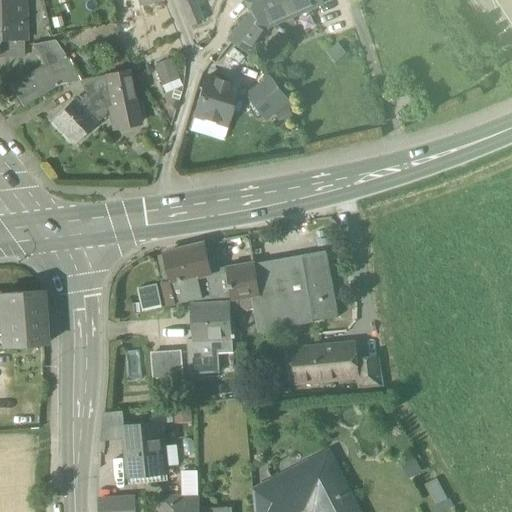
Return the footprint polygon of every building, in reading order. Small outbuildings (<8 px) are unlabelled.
[(22,0),(0,0),(0,42),(23,42),(22,0)] [(203,22),(194,0),(177,0),(188,28),(203,22)] [(248,0),(254,12),(264,33),(270,26),(295,14),(288,0),(248,0)] [(288,0),(295,14),(318,4),(316,0),(288,0)] [(250,52),(264,33),(254,12),(229,40),(231,42),(232,42),(249,54),(250,52)] [(0,57),(23,58),(23,42),(0,42),(0,57)] [(37,55),(45,68),(48,72),(57,66),(67,84),(77,82),(54,44),(37,55)] [(170,57),(152,65),(164,92),(182,85),(170,57)] [(60,85),(67,84),(57,66),(48,72),(45,68),(11,89),(23,108),(60,85)] [(86,96),(77,105),(96,124),(106,115),(105,110),(109,109),(113,130),(138,125),(135,111),(139,110),(137,102),(133,103),(126,72),(78,81),(86,96)] [(194,117),(225,126),(236,88),(206,78),(194,117)] [(247,97),(265,120),(289,101),(271,79),(247,97)] [(73,146),(96,124),(77,105),(73,100),(50,122),(73,146)] [(193,301),(202,300),(198,278),(211,274),(210,273),(204,245),(164,255),(165,258),(158,259),(164,285),(163,285),(168,306),(193,301)] [(254,311),(258,332),(338,317),(325,252),(253,265),(258,297),(252,297),(254,311)] [(253,265),(210,273),(211,274),(198,278),(202,300),(230,299),(237,298),(252,297),(258,297),(253,265)] [(142,313),(162,308),(157,286),(137,290),(142,313)] [(0,303),(2,328),(2,337),(3,349),(43,346),(39,292),(0,295),(0,303)] [(252,297),(237,298),(238,314),(254,311),(252,297)] [(192,306),(195,340),(195,349),(212,348),(233,347),(230,304),(193,306),(192,306)] [(219,373),(219,359),(212,359),(212,348),(195,349),(195,340),(187,341),(189,375),(219,373)] [(290,352),(293,383),(356,378),(356,377),(355,362),(354,346),(290,352)] [(233,347),(212,348),(212,359),(219,359),(218,354),(233,353),(233,347)] [(181,353),(166,354),(168,377),(182,376),(181,353)] [(153,378),(168,377),(166,354),(151,355),(153,378)] [(356,378),(358,390),(384,388),(379,360),(355,362),(356,377),(356,378)] [(152,425),(162,424),(173,423),(172,412),(171,409),(151,411),(152,425)] [(172,412),(173,423),(173,425),(192,423),(191,410),(172,412)] [(103,414),(100,443),(124,440),(123,428),(124,428),(122,412),(103,414)] [(124,440),(127,470),(165,466),(166,466),(164,447),(162,424),(152,425),(124,428),(123,428),(124,440)] [(164,447),(166,466),(178,465),(176,446),(164,447)] [(422,472),(413,456),(399,465),(408,480),(422,472)] [(316,511),(356,511),(335,469),(326,474),(318,472),(313,462),(262,489),(273,511),(295,511),(305,507),(316,511)] [(165,466),(127,470),(128,484),(167,480),(165,466)] [(159,498),(159,511),(199,511),(199,510),(199,497),(197,472),(184,473),(185,498),(159,498)] [(447,499),(437,479),(424,486),(434,506),(447,499)] [(253,494),(254,511),(273,511),(262,489),(253,494)] [(99,501),(99,511),(134,511),(134,499),(99,501)] [(143,511),(143,499),(134,499),(134,511),(143,511)]
